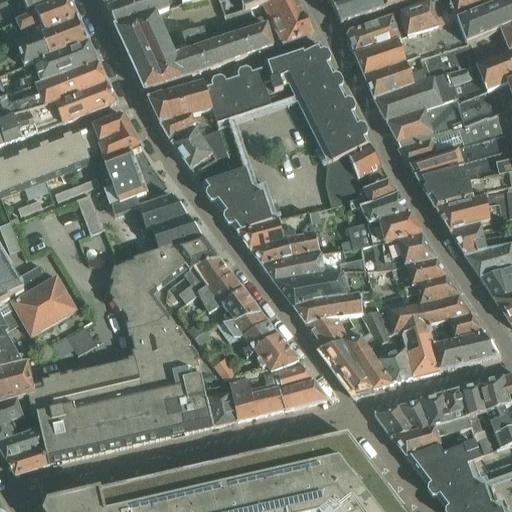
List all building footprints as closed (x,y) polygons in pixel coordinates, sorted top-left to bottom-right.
[(20,0),(28,17),(68,1),(66,0),(20,0)] [(102,0),(107,11),(136,0),(102,0)] [(169,11),(164,0),(136,0),(107,11),(116,31),(157,16),(169,11)] [(217,0),(219,7),(237,0),(242,11),(241,12),(242,14),(250,12),(263,8),(284,0),(217,0)] [(294,0),(284,0),(263,8),(273,27),(303,16),(294,0)] [(326,0),(330,6),(340,27),(386,12),(421,0),(326,0)] [(484,14),(478,0),(446,0),(429,7),(438,32),(458,24),(484,14)] [(511,0),(478,0),(484,14),(511,2),(511,0)] [(68,1),(28,17),(15,24),(20,35),(40,26),(45,37),(78,23),(68,1)] [(511,2),(484,14),(458,24),(466,48),(511,29),(511,2)] [(429,7),(414,13),(424,41),(440,36),(438,32),(429,7)] [(173,54),(157,16),(116,31),(145,94),(210,72),(255,56),(273,50),(267,31),(266,29),(260,31),(250,12),(242,14),(232,17),(224,20),(228,34),(207,41),(204,31),(181,38),(185,49),(173,54)] [(424,41),(414,13),(399,18),(409,45),(424,41)] [(313,36),(303,16),(273,27),(283,47),(313,36)] [(393,20),(367,29),(376,52),(398,45),(400,44),(398,36),(393,20)] [(78,23),(45,37),(15,47),(23,70),(33,66),(33,67),(34,66),(34,65),(87,44),(78,23)] [(349,36),(347,40),(354,58),(376,52),(367,29),(349,36)] [(511,29),(466,48),(467,51),(446,57),(447,58),(420,67),(423,76),(426,85),(453,77),(511,55),(511,29)] [(18,84),(18,85),(21,91),(12,93),(6,77),(0,79),(0,102),(19,95),(24,94),(97,65),(87,44),(34,65),(34,66),(33,67),(37,79),(34,80),(31,79),(18,84)] [(398,45),(376,52),(354,58),(364,82),(381,76),(380,74),(405,66),(398,45)] [(211,86),(204,89),(212,114),(217,128),(271,110),(267,98),(283,93),(279,82),(288,77),(332,166),(348,159),(369,148),(319,47),(305,54),(305,52),(264,65),(265,68),(250,73),(246,71),(240,73),(238,78),(224,82),(220,80),(214,82),(211,86)] [(426,85),(373,104),(386,126),(399,152),(432,143),(443,139),(459,135),(511,114),(511,55),(453,77),(426,85)] [(381,76),(364,82),(373,104),(426,85),(423,76),(420,67),(418,61),(405,66),(380,74),(381,76)] [(107,87),(97,65),(24,94),(19,95),(0,102),(0,108),(5,123),(11,121),(30,116),(107,87)] [(203,85),(148,103),(160,128),(169,143),(170,144),(197,134),(217,128),(212,114),(204,89),(203,85)] [(107,87),(30,116),(37,136),(62,127),(116,106),(107,87)] [(432,143),(399,152),(397,153),(407,169),(409,169),(464,151),(511,134),(511,114),(459,135),(443,139),(432,143)] [(37,136),(30,116),(11,121),(20,142),(20,143),(37,136)] [(121,117),(108,122),(92,128),(92,129),(99,148),(98,148),(105,167),(130,157),(142,152),(132,135),(121,117)] [(11,121),(5,123),(0,125),(0,137),(4,147),(4,148),(20,142),(11,121)] [(226,159),(217,128),(197,134),(201,140),(205,146),(215,163),(226,159)] [(78,134),(55,143),(67,173),(90,164),(78,134)] [(201,140),(197,134),(170,144),(182,162),(205,146),(201,140)] [(511,134),(464,151),(409,169),(416,181),(457,169),(462,188),(505,178),(511,176),(511,134)] [(55,143),(33,151),(44,181),(67,173),(55,143)] [(215,163),(205,146),(182,162),(194,179),(216,164),(215,163)] [(369,148),(348,159),(363,192),(388,183),(369,148)] [(16,158),(10,160),(22,190),(44,181),(33,151),(16,158)] [(130,157),(105,167),(104,167),(110,182),(105,184),(114,210),(111,211),(115,219),(123,216),(133,212),(139,210),(136,202),(146,198),(130,157)] [(327,169),(326,187),(326,189),(332,211),(348,207),(363,203),(368,201),(363,192),(348,159),(332,166),(327,169)] [(5,162),(0,163),(0,198),(22,190),(10,160),(5,162)] [(288,166),(292,181),(304,177),(300,163),(288,166)] [(509,194),(505,178),(462,188),(457,169),(416,181),(433,210),(509,194)] [(245,173),(203,187),(202,189),(217,209),(254,199),(245,173)] [(509,194),(433,210),(436,214),(511,196),(511,176),(505,178),(509,194)] [(54,198),(57,205),(99,189),(97,182),(54,198)] [(368,201),(363,203),(366,209),(396,199),(397,198),(388,183),(363,192),(368,201)] [(254,199),(217,209),(238,236),(272,227),(272,226),(262,196),(254,199)] [(511,196),(436,214),(450,236),(480,229),(482,229),(511,223),(511,196)] [(139,210),(133,212),(142,240),(153,237),(190,224),(172,198),(171,199),(139,210)] [(363,203),(348,207),(351,214),(359,212),(367,227),(408,217),(397,198),(396,199),(366,209),(363,203)] [(90,239),(103,234),(89,199),(77,203),(90,239)] [(17,212),(20,220),(41,211),(38,204),(17,212)] [(238,236),(250,254),(314,237),(312,228),(321,226),(318,214),(308,217),(272,226),(272,227),(238,236)] [(408,217),(367,227),(367,228),(348,232),(350,245),(351,245),(353,254),(372,249),(420,239),(421,239),(408,217)] [(511,223),(511,227),(499,230),(500,236),(511,233),(511,223)] [(190,224),(153,237),(158,252),(157,252),(158,255),(202,239),(190,224)] [(0,229),(0,233),(9,257),(20,253),(9,226),(0,229)] [(485,243),(482,229),(480,229),(450,236),(464,258),(505,249),(504,239),(485,243)] [(315,236),(314,237),(250,254),(263,271),(322,259),(321,257),(319,258),(315,238),(315,236)] [(133,361),(41,382),(41,383),(31,386),(34,397),(27,399),(35,434),(33,435),(39,451),(47,469),(212,431),(204,393),(196,359),(150,297),(186,270),(189,273),(196,267),(202,263),(216,259),(202,239),(158,255),(133,263),(115,269),(106,299),(124,322),(133,361)] [(420,239),(372,249),(377,276),(392,274),(436,264),(431,255),(430,256),(420,239)] [(351,245),(350,245),(340,247),(342,255),(343,255),(353,254),(351,245)] [(0,290),(15,284),(11,278),(13,277),(0,246),(0,290)] [(505,249),(464,258),(480,282),(511,272),(511,250),(511,248),(505,249)] [(342,255),(322,259),(263,271),(272,284),(276,289),(342,278),(363,276),(361,265),(345,268),(343,255),(342,255)] [(191,288),(178,297),(186,307),(198,298),(199,299),(199,298),(197,296),(203,293),(213,286),(215,289),(230,278),(216,259),(202,263),(196,267),(189,273),(184,278),(186,281),(191,288)] [(447,282),(436,264),(392,274),(394,283),(408,279),(411,290),(447,282)] [(15,284),(0,290),(0,371),(21,367),(20,366),(20,365),(4,337),(22,327),(30,341),(76,315),(57,282),(49,286),(39,271),(15,284)] [(511,272),(480,282),(495,304),(511,299),(511,272)] [(230,277),(230,278),(215,289),(213,286),(203,293),(197,296),(199,298),(199,299),(209,314),(220,307),(233,324),(239,322),(226,304),(242,293),(230,277)] [(342,278),(276,289),(294,313),(349,302),(342,280),(342,278)] [(447,282),(411,290),(404,292),(407,300),(417,298),(419,307),(419,308),(458,299),(447,282)] [(260,316),(242,293),(226,304),(239,322),(260,316)] [(376,316),(362,320),(377,348),(378,350),(390,345),(388,339),(405,335),(404,334),(416,331),(418,341),(428,338),(426,329),(438,326),(471,319),(458,299),(419,308),(419,307),(403,311),(378,316),(376,316)] [(376,316),(378,316),(403,311),(401,299),(374,304),(376,316)] [(511,299),(495,304),(511,329),(511,299)] [(358,300),(349,302),(294,313),(306,329),(338,323),(349,321),(362,320),(358,300)] [(239,322),(233,324),(216,327),(217,329),(216,329),(230,348),(239,342),(244,339),(267,326),(260,316),(239,322)] [(483,338),(471,319),(438,326),(439,329),(447,327),(450,340),(455,339),(456,344),(483,338)] [(364,342),(347,345),(372,392),(373,393),(393,387),(370,352),(377,348),(362,320),(349,321),(364,342)] [(364,342),(349,321),(338,323),(306,329),(322,351),(347,345),(364,342)] [(267,326),(244,339),(249,346),(239,354),(244,362),(253,352),(255,354),(277,339),(267,326)] [(439,329),(438,326),(426,329),(428,338),(439,375),(460,370),(456,344),(455,339),(450,340),(447,327),(439,329)] [(96,348),(85,330),(67,341),(78,359),(96,348)] [(439,375),(428,338),(418,341),(416,331),(404,334),(405,335),(388,339),(390,345),(392,350),(393,349),(395,353),(398,352),(400,355),(401,354),(409,383),(439,375)] [(483,338),(456,344),(460,370),(498,361),(498,360),(483,338)] [(277,339),(255,354),(271,377),(298,365),(277,339)] [(347,345),(322,351),(356,397),(372,392),(347,345)] [(378,350),(377,348),(370,352),(393,387),(409,383),(401,354),(400,355),(398,352),(395,353),(393,349),(392,350),(390,345),(378,350)] [(223,362),(215,369),(222,379),(231,373),(223,362)] [(21,367),(0,371),(0,407),(18,402),(27,399),(34,397),(31,386),(41,383),(41,382),(31,385),(26,365),(20,366),(21,367)] [(284,375),(270,380),(274,398),(315,387),(313,385),(303,370),(284,375)] [(231,373),(222,379),(230,388),(238,387),(231,373)] [(511,379),(478,389),(487,416),(485,416),(486,419),(483,420),(486,428),(490,427),(500,453),(511,448),(511,429),(504,410),(511,407),(511,379)] [(274,398),(270,380),(230,388),(233,404),(237,425),(277,415),(274,398)] [(326,404),(315,387),(274,398),(277,415),(284,414),(284,415),(326,404)] [(230,388),(204,393),(212,431),(237,425),(233,404),(230,388)] [(487,416),(478,389),(460,394),(467,420),(471,432),(470,432),(472,438),(482,434),(478,424),(483,422),(485,428),(486,428),(483,420),(482,420),(481,417),(484,416),(485,416),(487,416)] [(467,420),(460,394),(443,398),(450,426),(467,420)] [(443,398),(419,405),(427,432),(450,426),(443,398)] [(18,402),(0,407),(0,445),(19,440),(14,426),(26,422),(18,402)] [(419,405),(407,408),(410,421),(406,422),(414,436),(427,432),(419,405)] [(407,408),(373,417),(380,426),(392,442),(414,436),(406,422),(410,421),(407,408)] [(427,432),(414,436),(392,442),(406,461),(441,451),(444,459),(476,449),(474,445),(458,451),(455,442),(440,447),(438,441),(470,432),(471,432),(467,420),(450,426),(427,432)] [(19,440),(0,445),(0,453),(5,462),(39,451),(33,435),(19,440)] [(49,506),(46,511),(404,511),(371,468),(347,437),(49,506)] [(481,457),(492,454),(487,439),(477,442),(481,457)] [(441,451),(406,461),(445,511),(511,511),(511,479),(496,485),(481,463),(476,449),(444,459),(441,451)] [(47,469),(39,451),(5,462),(15,479),(47,469)]
